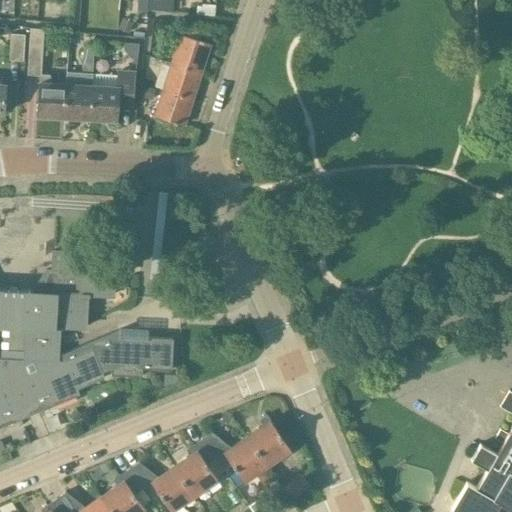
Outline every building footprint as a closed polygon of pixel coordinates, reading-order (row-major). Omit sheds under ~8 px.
[(44,4),(44,15),(62,14),(61,3),(44,4)] [(43,29),(43,28),(30,27),(27,74),(26,74),(30,74),(38,75),(38,74),(40,74),(43,29)] [(181,32),(173,55),(201,64),(208,41),(199,37),(201,31),(189,27),(186,33),(181,32)] [(24,34),(9,34),(8,60),(23,61),(24,34)] [(173,55),(164,84),(191,93),(201,64),(173,55)] [(64,82),(62,114),(88,116),(90,84),(91,84),(92,61),(83,60),(81,83),(64,82)] [(90,84),(88,116),(115,118),(116,101),(130,102),(133,70),(117,69),(116,75),(92,73),(91,84),(90,84)] [(40,74),(38,74),(38,75),(38,80),(36,112),(62,114),(64,82),(50,81),(50,74),(40,74)] [(154,113),(182,122),(191,93),(164,84),(154,113)] [(0,426),(70,398),(79,394),(77,388),(88,383),(104,376),(102,371),(104,371),(107,369),(111,369),(110,374),(141,376),(141,374),(141,367),(143,368),(171,368),(171,367),(172,338),(122,336),(122,334),(120,330),(56,356),(56,354),(58,328),(61,328),(61,325),(84,327),(86,296),(89,296),(89,294),(112,295),(113,264),(117,264),(117,262),(140,263),(141,229),(110,228),(109,228),(108,251),(108,253),(53,250),(52,268),(52,270),(45,270),(34,288),(33,293),(0,290),(0,426)] [(511,392),(508,390),(500,405),(511,412),(511,423),(506,433),(498,428),(492,437),(500,442),(494,452),(479,443),(470,458),(486,467),(474,486),(465,481),(448,509),(452,511),(492,511),(498,502),(511,509),(511,392)] [(258,419),(261,424),(244,436),(265,465),(288,449),(265,415),(258,419)] [(210,430),(199,437),(214,459),(215,458),(223,470),(230,465),(241,481),(265,465),(244,436),(229,446),(210,430)] [(190,453),(171,466),(192,495),(215,479),(214,477),(223,470),(215,458),(214,459),(199,437),(185,447),(190,453)] [(137,460),(126,468),(141,489),(149,483),(168,511),(192,495),(171,466),(157,476),(137,460)] [(113,477),(117,483),(99,495),(110,511),(135,511),(142,508),(132,494),(141,489),(126,468),(113,477)] [(311,483),(304,472),(285,485),(293,495),(311,483)] [(64,490),(52,499),(59,511),(110,511),(99,495),(84,506),(64,490)] [(42,511),(59,511),(52,499),(39,508),(42,511)] [(246,506),(250,511),(259,511),(262,511),(255,500),(246,506)]
